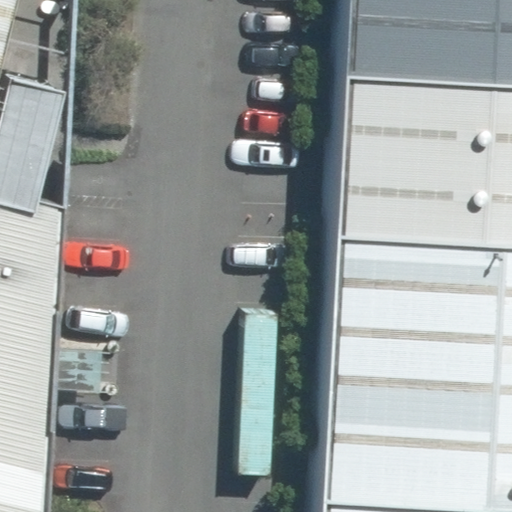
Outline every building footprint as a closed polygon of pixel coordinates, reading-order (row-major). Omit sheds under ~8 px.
[(511,0),(327,0),(325,53),(511,61),(511,0)] [(511,61),(325,53),(316,216),(511,223),(511,61)] [(511,223),(316,216),(305,483),(511,492),(511,223)] [(511,511),(511,492),(305,483),(303,511),(511,511)] [(255,511),(256,494),(219,493),(218,511),(255,511)]
